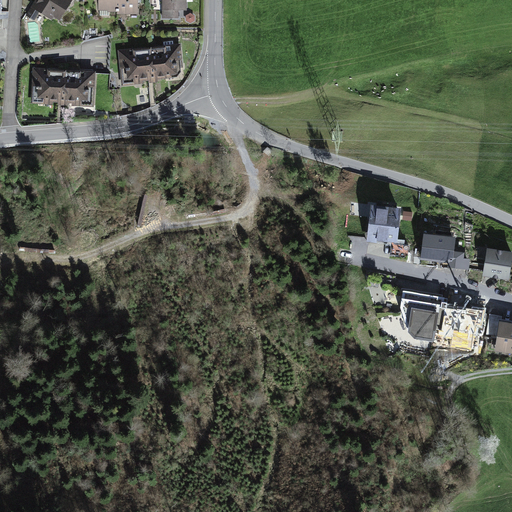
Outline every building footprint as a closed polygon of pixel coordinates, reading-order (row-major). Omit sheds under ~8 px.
[(34,0),(31,6),(52,19),(54,16),(60,20),(71,0),(34,0)] [(98,0),(99,9),(108,9),(108,10),(118,10),(118,13),(139,13),(138,0),(98,0)] [(187,0),(150,0),(150,10),(162,10),(162,18),(179,18),(179,9),(187,9),(187,0)] [(181,43),(119,49),(123,84),(144,82),(143,80),(149,80),(149,81),(158,80),(158,79),(176,77),(181,71),(181,67),(183,67),(181,43)] [(33,67),(31,103),(94,106),(96,70),(33,67)] [(374,207),(369,240),(398,245),(403,211),(374,207)] [(424,237),(422,262),(449,264),(449,271),(468,273),(469,262),(455,260),(457,240),(424,237)] [(511,265),(511,253),(489,251),(486,280),(510,282),(511,265)] [(479,342),(483,314),(448,309),(449,301),(409,295),(407,311),(411,331),(479,342)] [(511,327),(499,325),(494,353),(511,355),(511,327)]
